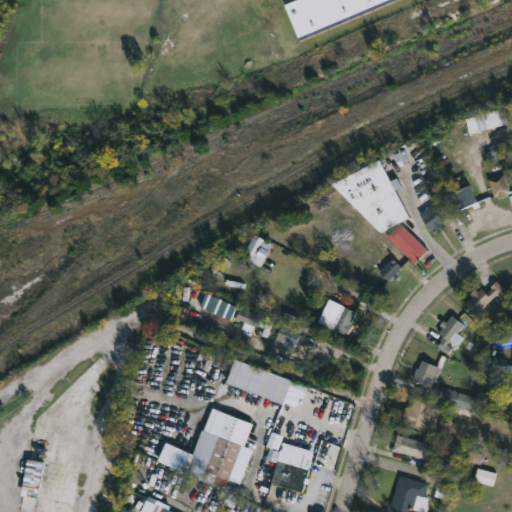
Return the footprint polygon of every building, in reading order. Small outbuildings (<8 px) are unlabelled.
[(297,0),(286,5),(299,37),(386,0),(297,0)] [(507,124),(479,130),(475,115),(503,108),(507,124)] [(380,160),(390,181),(396,178),(400,186),(395,189),(409,218),(399,223),(426,250),(413,263),(386,235),(389,232),(386,229),(381,232),(332,184),(380,160)] [(497,172),(498,175),(503,173),(509,191),(506,192),(507,195),(498,199),(497,196),(493,197),(487,179),(495,176),(494,173),(497,172)] [(477,202),(460,210),(452,193),(469,185),(477,202)] [(439,228),(436,231),(434,228),(431,230),(418,214),(431,204),(443,221),(440,223),(442,226),(439,228)] [(247,261),(257,264),(263,240),(253,237),(247,261)] [(341,267),(338,274),(307,260),(315,244),(335,254),(331,262),(341,267)] [(397,276),(394,279),(391,277),(387,281),(378,272),(398,251),(408,260),(395,273),(397,276)] [(505,290),(499,296),(496,294),(476,313),(465,302),(472,295),(470,293),(474,289),(476,291),(480,287),(485,293),(495,281),(505,290)] [(346,336),(316,323),(329,298),(349,309),(346,315),(354,319),(346,336)] [(451,314),(463,323),(451,341),(438,332),(442,326),(439,324),(443,319),(446,321),(451,314)] [(299,334),(292,351),(273,343),(277,334),(284,337),(287,329),(282,327),(284,320),(302,327),(299,334)] [(436,365),(430,378),(432,379),(430,386),(411,378),(416,366),(418,367),(422,359),(436,365)] [(286,404),(293,380),(234,361),(226,386),(286,404)] [(511,401),(501,399),(503,384),(511,385),(511,401)] [(439,404),(435,417),(426,414),(423,425),(402,419),(405,406),(412,409),(413,405),(411,405),(414,397),(439,404)] [(253,448),(239,482),(216,473),(212,483),(200,478),(204,469),(196,466),(218,408),(252,421),(243,444),(253,448)] [(430,443),(423,468),(396,460),(398,451),(392,449),(396,433),(430,443)] [(309,461),(301,490),(270,481),(282,441),(313,450),(309,461)] [(426,503),(424,511),(384,511),(387,502),(390,503),(399,474),(427,482),(423,495),(428,497),(426,503)]
